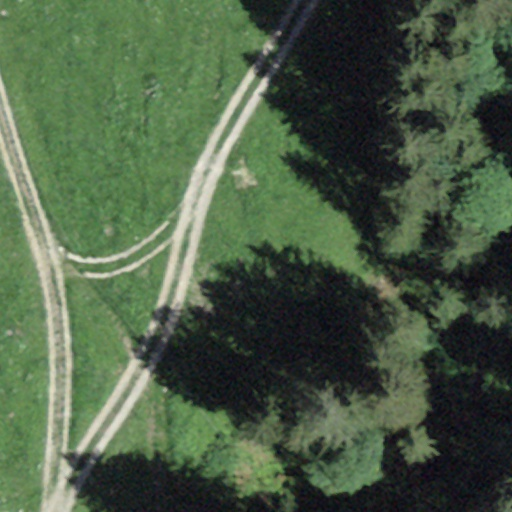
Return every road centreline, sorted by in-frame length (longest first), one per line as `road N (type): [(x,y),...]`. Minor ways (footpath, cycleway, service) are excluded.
road 1 (track): [(305,0),(213,155),(146,364),(58,502)]
road 2 (track): [(0,100),(49,257),(62,342),(58,502)]
road 3 (track): [(49,257),(110,267),(137,255),(193,205)]
